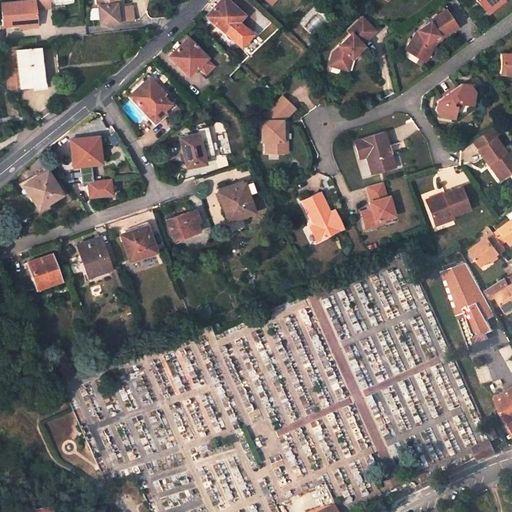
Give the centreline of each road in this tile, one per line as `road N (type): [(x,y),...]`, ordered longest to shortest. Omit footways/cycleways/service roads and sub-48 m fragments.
road 1 (residential): [(159,200),(0,255)]
road 2 (residential): [(199,0),(101,93)]
road 3 (residential): [(327,171),(319,135),(407,102)]
road 4 (residential): [(407,102),(511,23)]
road 5 (residential): [(101,93),(0,175)]
road 6 (residential): [(511,458),(394,511)]
road 7 (residential): [(101,93),(159,200)]
